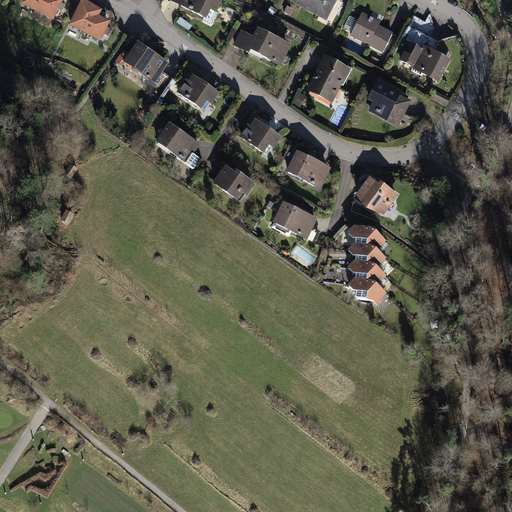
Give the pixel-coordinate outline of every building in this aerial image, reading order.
[(68,1),(65,0),(29,0),(26,5),(58,21),(68,1)] [(221,14),(227,2),(223,0),(175,0),(204,16),(211,20),(216,11),(221,14)] [(293,0),(331,20),(341,0),(293,0)] [(107,12),(86,2),(73,28),(106,45),(116,25),(103,19),(107,12)] [(381,24),(363,15),(351,37),(384,54),(393,36),(378,28),(381,24)] [(237,45),(281,69),(294,46),(263,29),(257,41),(243,33),(237,45)] [(398,64),(439,85),(451,62),(410,41),(398,64)] [(169,64),(141,44),(127,66),(155,86),(169,64)] [(372,58),(370,63),(376,66),(379,61),(372,58)] [(335,106),(351,73),(325,60),(308,92),(335,106)] [(206,113),(219,92),(190,73),(176,93),(206,113)] [(402,96),(379,83),(369,102),(373,105),(369,113),(399,129),(412,105),(401,99),(402,96)] [(293,107),(303,110),(307,94),(297,91),(293,107)] [(205,146),(174,123),(160,142),(198,170),(206,160),(199,155),(205,146)] [(273,151),(275,153),(283,142),(256,123),(251,129),(249,127),(240,141),(265,158),(266,156),(268,158),(273,151)] [(297,154),(286,176),(320,193),(331,171),(297,154)] [(65,174),(70,178),(76,170),(72,166),(65,174)] [(225,170),(213,187),(238,204),(238,203),(240,204),(244,198),(247,199),(255,187),(236,174),(235,176),(225,170)] [(378,183),(370,177),(356,198),(366,210),(384,216),(398,195),(380,181),(378,183)] [(318,222),(283,204),(273,225),(272,229),(290,238),(291,234),(307,242),(318,222)] [(373,228),(354,225),(348,232),(353,237),(355,237),(355,243),(373,246),(377,250),(387,240),(373,228)] [(376,267),(386,258),(377,250),(373,246),(355,243),(354,243),(347,249),(353,255),(356,255),(355,260),(373,264),(376,267)] [(377,285),(387,276),(376,267),(373,264),(355,260),(354,260),(348,266),(353,272),(356,272),(355,277),(375,282),(377,285)] [(376,305),(386,294),(377,285),(375,282),(355,277),(354,277),(348,284),(353,290),(356,290),(354,297),(366,301),(370,301),(376,305)]
